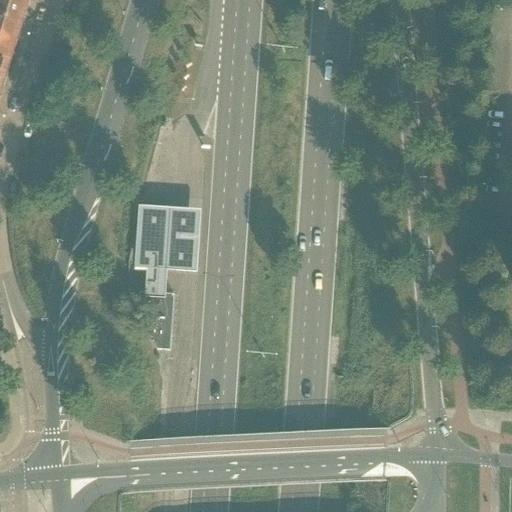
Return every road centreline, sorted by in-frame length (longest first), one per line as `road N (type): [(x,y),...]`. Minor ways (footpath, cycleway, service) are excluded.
road 1 (primary): [(297,511),(332,0)]
road 2 (primary): [(242,0),(207,511)]
road 3 (primary): [(435,457),(396,0)]
road 4 (secondary): [(435,457),(56,476)]
road 5 (primary): [(139,0),(66,253),(49,357)]
road 6 (unclassified): [(51,0),(0,165)]
